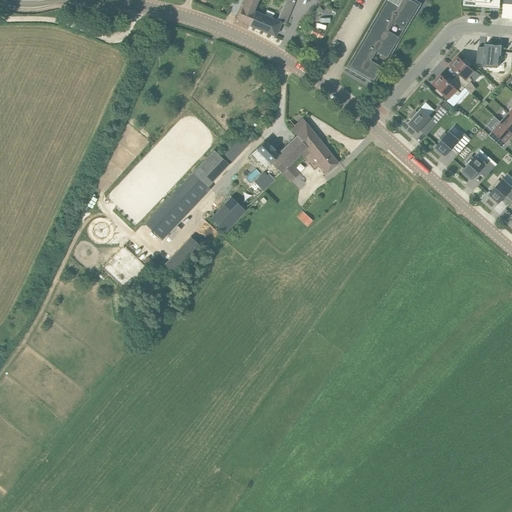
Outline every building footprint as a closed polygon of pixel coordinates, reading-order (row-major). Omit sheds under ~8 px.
[(253,11),(258,0),(245,0),(237,20),(248,25),(253,11)] [(285,24),(294,0),(285,0),(277,20),(281,23),(285,24)] [(374,84),(421,4),(414,0),(385,0),(346,68),(374,84)] [(318,7),(313,12),(317,16),(322,12),(318,7)] [(277,20),(253,11),(248,25),(275,36),(281,23),(277,20)] [(317,38),(318,37),(322,39),(323,35),(320,33),(320,32),(313,29),(310,35),(317,38)] [(478,48),(477,64),(483,64),(483,68),(498,69),(499,56),(501,56),(501,47),(485,46),(484,49),(478,48)] [(471,82),(472,81),(469,76),(474,71),(469,67),(471,65),(464,58),(462,61),(458,56),(457,57),(451,64),(451,63),(449,65),(450,66),(455,71),(458,73),(456,76),(454,78),(465,88),(471,82)] [(450,83),(447,80),(442,76),(442,75),(441,74),(439,76),(439,77),(433,83),(433,84),(437,88),(436,90),(435,90),(442,97),(444,94),(449,99),(454,93),(458,96),(465,88),(454,78),(452,80),(450,83)] [(441,105),(447,111),(450,106),(444,101),(441,105)] [(408,123),(417,131),(419,133),(420,131),(426,136),(448,112),(440,105),(429,116),(421,108),(417,113),(415,112),(410,117),(412,119),(408,123)] [(511,116),(509,113),(501,122),(511,132),(511,116)] [(338,163),(317,137),(303,119),(290,129),(296,136),(310,153),(326,173),(338,163)] [(493,131),(493,132),(498,136),(508,145),(511,142),(509,140),(511,136),(511,132),(501,122),(493,131)] [(243,138),(248,144),(257,135),(251,130),(243,138)] [(458,154),(471,140),(464,134),(463,135),(459,140),(449,132),(446,135),(444,133),(440,138),(442,140),(435,147),(437,149),(436,151),(442,156),(443,154),(445,156),(451,150),(452,148),(458,153),(458,154)] [(498,136),(493,132),(489,136),(492,139),(494,141),(498,136)] [(248,144),(243,138),(239,135),(222,153),(231,162),(248,144)] [(296,136),(278,155),(288,167),(291,164),(301,154),(304,158),(310,153),(296,136)] [(280,173),(281,172),(288,167),(278,155),(273,150),(274,149),(271,145),(270,147),(264,142),(249,156),(263,171),(271,164),(280,173)] [(162,240),(211,189),(208,186),(228,165),(213,150),(144,223),(162,240)] [(469,163),(463,170),(462,171),(464,173),(463,174),(469,179),(470,178),(472,180),(473,179),(477,174),(479,172),(485,177),(484,177),(485,178),(495,166),(488,160),(486,164),(476,155),(473,158),(471,156),(467,162),(469,163)] [(291,164),(288,167),(281,172),(290,182),(300,173),(291,164)] [(238,188),(231,196),(244,210),(275,180),(269,173),(267,175),(264,172),(243,193),(238,188)] [(499,204),(502,201),(506,196),(511,201),(511,187),(503,179),(500,182),(498,180),(493,185),(495,187),(489,195),(491,197),(490,198),(495,203),(497,202),(499,204)] [(244,210),(231,196),(210,219),(225,233),(245,211),(244,210)] [(312,220),(303,212),(298,217),(307,226),(312,220)] [(190,238),(162,267),(174,279),(202,250),(190,238)]
